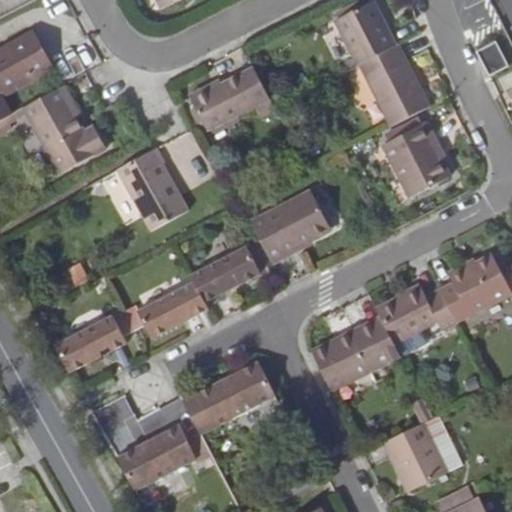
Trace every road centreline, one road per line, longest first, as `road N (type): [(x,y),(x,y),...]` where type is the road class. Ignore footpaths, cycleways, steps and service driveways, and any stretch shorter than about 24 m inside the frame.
road 1 (residential): [(272,320),(511,191)]
road 2 (residential): [(279,0),(164,59),(126,51),(98,0)]
road 3 (residential): [(364,511),(272,320)]
road 4 (residential): [(511,182),(436,0)]
